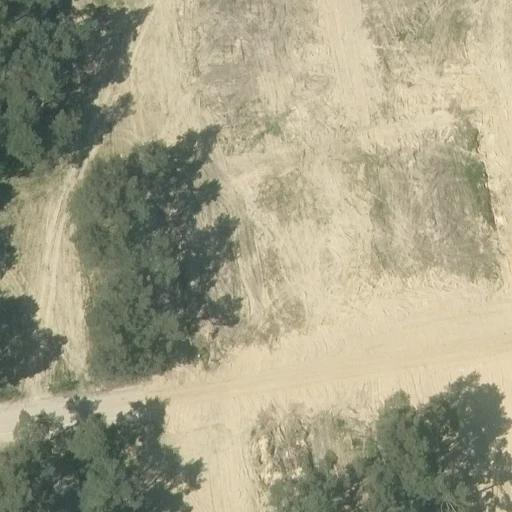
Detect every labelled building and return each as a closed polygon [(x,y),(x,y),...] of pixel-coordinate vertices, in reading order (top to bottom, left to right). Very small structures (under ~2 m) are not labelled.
[(113,155),(104,86),(158,79),(165,139),(178,137),(172,89),(186,87),(175,0),(145,0),(149,25),(69,35),(84,159),(113,155)] [(402,119),(434,117),(431,53),(398,55),(402,119)] [(259,166),(231,169),(251,332),(281,328),(272,260),(328,254),(336,319),(364,316),(344,153),(314,157),(322,226),(267,233),(259,166)] [(34,198),(40,239),(0,243),(0,299),(47,294),(56,361),(70,359),(67,334),(80,332),(62,195),(34,198)] [(511,511),(511,398),(497,400),(508,492),(490,494),(492,511),(511,511)] [(211,444),(219,511),(217,511),(165,511),(159,451),(131,455),(138,511),(250,511),(246,469),(230,471),(227,442),(211,444)]
